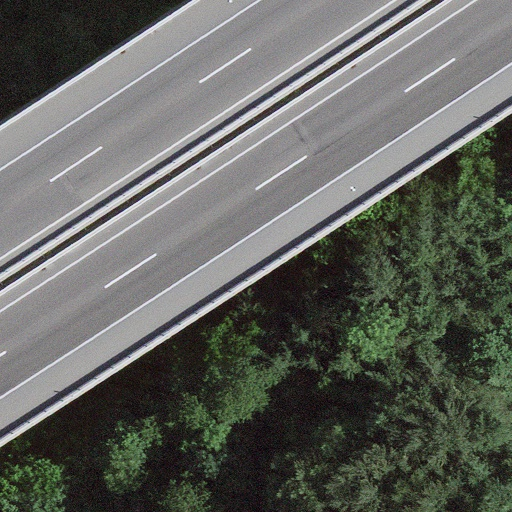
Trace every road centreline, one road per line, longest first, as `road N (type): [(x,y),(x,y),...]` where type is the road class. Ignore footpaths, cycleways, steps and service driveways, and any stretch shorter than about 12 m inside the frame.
road 1 (motorway): [(0,355),(511,20)]
road 2 (motorway): [(324,0),(0,213)]
